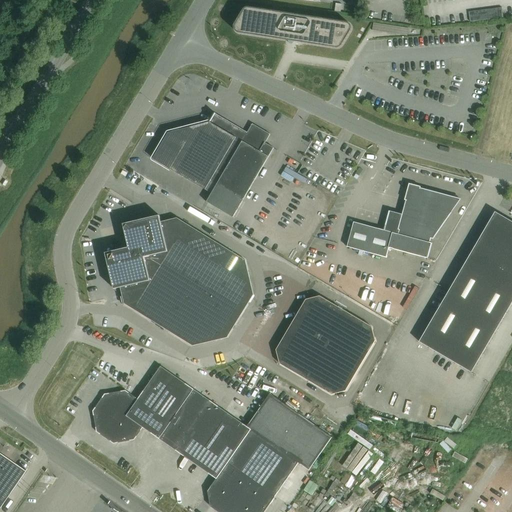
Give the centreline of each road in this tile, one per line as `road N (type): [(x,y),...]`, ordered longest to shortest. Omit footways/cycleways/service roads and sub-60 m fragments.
road 1 (unclassified): [(9,417),(66,331),(66,229),(180,44)]
road 2 (unclassified): [(511,175),(391,142),(180,44)]
road 3 (secondary): [(0,156),(93,0)]
road 4 (unclassified): [(145,511),(9,417)]
